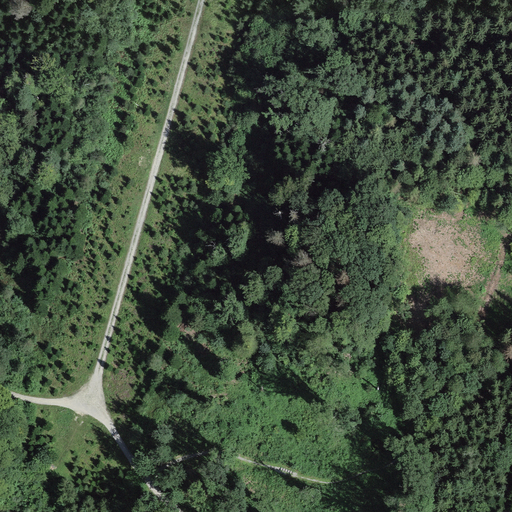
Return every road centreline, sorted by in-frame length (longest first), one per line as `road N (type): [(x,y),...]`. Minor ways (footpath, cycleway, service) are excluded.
road 1 (track): [(200,0),(87,408)]
road 2 (track): [(0,385),(106,419),(154,489)]
